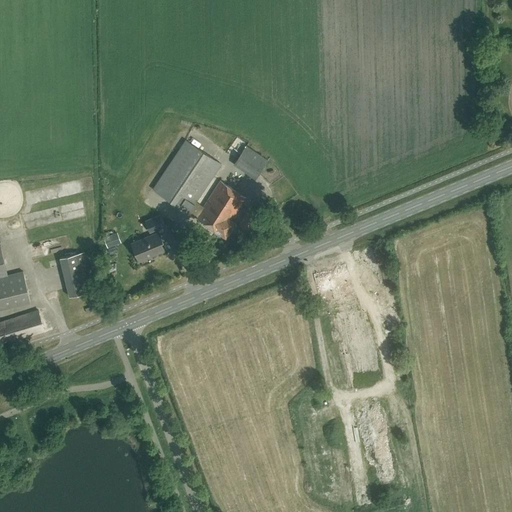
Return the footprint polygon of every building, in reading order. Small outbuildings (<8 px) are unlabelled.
[(221,164),(185,141),(153,189),(225,237),(235,223),(231,220),(246,197),(220,180),(203,207),(196,202),(221,164)] [(268,161),(246,146),(237,161),(258,175),(268,161)] [(19,184),(0,187),(0,209),(19,206),(18,200),(22,199),(19,184)] [(67,186),(66,195),(75,196),(76,187),(67,186)] [(261,213),(250,206),(238,225),(248,232),(261,213)] [(166,227),(161,214),(145,220),(150,233),(166,227)] [(162,241),(159,233),(132,244),(139,261),(164,250),(160,242),(162,241)] [(108,243),(110,248),(124,244),(122,238),(108,243)] [(7,276),(0,247),(0,310),(30,303),(23,272),(7,276)] [(373,248),(354,253),(364,289),(383,284),(373,248)] [(93,291),(83,252),(60,258),(69,297),(93,291)] [(347,265),(315,276),(318,283),(350,272),(347,265)] [(320,291),(353,286),(352,276),(319,281),(320,291)] [(373,288),(381,328),(401,324),(393,284),(373,288)] [(348,315),(361,311),(356,295),(333,301),(347,351),(363,346),(361,340),(352,343),(351,339),(355,338),(348,315)] [(45,330),(38,310),(0,322),(0,342),(10,339),(11,341),(45,330)] [(388,378),(379,349),(374,350),(374,353),(376,360),(369,362),(371,369),(381,366),(385,379),(388,378)]
